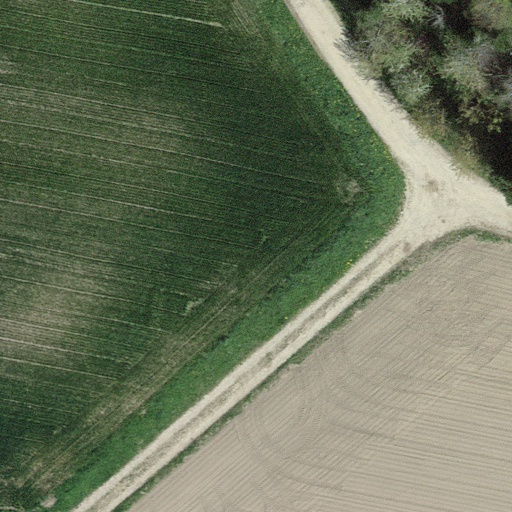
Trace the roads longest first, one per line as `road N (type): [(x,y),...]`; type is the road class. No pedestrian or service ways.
road 1 (track): [(88,511),(457,193)]
road 2 (track): [(309,0),(457,193),(511,214)]
